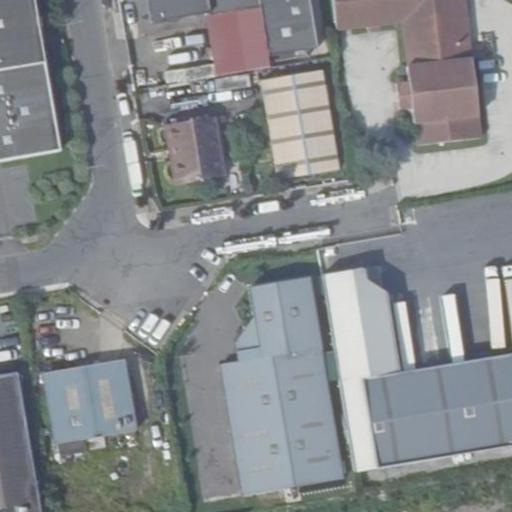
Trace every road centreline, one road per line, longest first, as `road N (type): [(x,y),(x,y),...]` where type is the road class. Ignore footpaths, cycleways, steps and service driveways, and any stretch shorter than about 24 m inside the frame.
road 1 (unclassified): [(373,212),(118,255)]
road 2 (unclassified): [(118,255),(81,0)]
road 3 (unknown): [(118,255),(180,282),(217,314),(221,445)]
